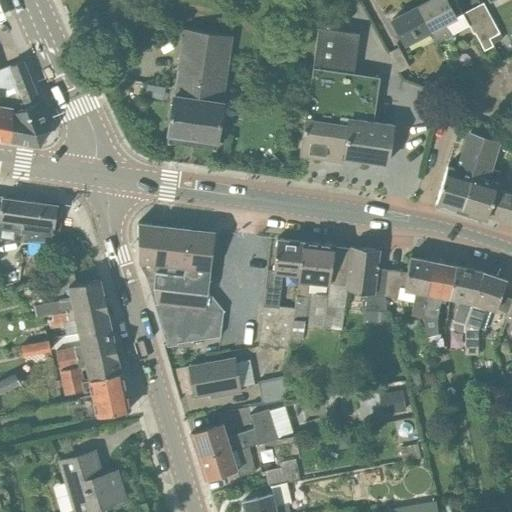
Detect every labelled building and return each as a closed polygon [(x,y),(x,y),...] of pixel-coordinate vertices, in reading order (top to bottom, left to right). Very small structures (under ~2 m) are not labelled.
[(489,39),(473,8),(463,14),(454,0),(428,0),(417,6),(431,31),(430,31),(436,43),(451,36),(468,26),(473,34),(475,34),(484,52),(492,47),(489,39)] [(473,8),(489,39),(500,34),(483,3),(473,8)] [(405,44),(430,31),(431,31),(417,6),(392,20),(405,44)] [(359,33),(318,27),(312,67),(353,73),(359,33)] [(216,141),(220,117),(228,59),(232,35),(184,28),(168,134),(216,141)] [(398,74),(409,68),(398,48),(387,54),(398,74)] [(0,106),(14,109),(39,99),(30,78),(23,60),(0,69),(0,106)] [(353,73),(312,67),(306,111),(373,120),(379,77),(353,73)] [(50,128),(39,99),(14,109),(0,106),(0,138),(39,146),(50,128)] [(373,120),(306,111),(299,154),(359,163),(360,159),(387,163),(392,125),(397,125),(397,124),(373,120)] [(461,210),(483,135),(487,124),(474,119),(458,170),(447,166),(443,180),(436,203),(461,210)] [(511,183),(498,179),(500,171),(489,168),(498,139),(483,135),(461,210),(486,218),(487,215),(511,223),(511,183)] [(58,235),(58,232),(61,206),(0,197),(0,248),(12,241),(51,247),(53,235),(58,235)] [(155,302),(206,308),(215,231),(138,222),(138,262),(140,263),(148,277),(155,302)] [(299,275),(303,241),(277,238),(273,271),(267,270),(263,305),(279,306),(283,272),(299,275)] [(336,245),(303,241),(299,275),(297,294),(307,294),(307,292),(309,279),(329,281),(330,281),(335,247),(336,245)] [(344,287),(349,248),(343,248),(335,247),(330,281),(329,281),(327,296),(307,292),(307,294),(297,294),(296,307),(291,339),(302,340),(305,322),(307,322),(307,327),(341,332),(344,287)] [(383,293),(387,269),(377,268),(379,250),(349,247),(349,248),(344,287),(367,289),(366,302),(363,323),(373,324),(388,322),(386,313),(384,297),(385,297),(383,293)] [(407,272),(387,269),(383,293),(385,297),(397,299),(414,302),(412,314),(421,315),(433,260),(410,256),(407,272)] [(457,265),(433,260),(421,315),(422,316),(436,320),(441,297),(450,299),(457,265)] [(465,323),(484,271),(457,265),(450,299),(459,301),(453,322),(453,332),(465,331),(465,323)] [(506,279),(484,271),(465,323),(465,355),(478,355),(478,328),(485,330),(492,308),(508,313),(511,301),(511,299),(500,295),(506,279)] [(37,318),(52,315),(106,303),(101,279),(68,286),(71,300),(49,305),(34,308),(37,318)] [(223,310),(206,308),(155,302),(168,345),(219,337),(223,310)] [(111,326),(106,303),(52,315),(53,320),(48,321),(50,327),(54,325),(63,323),(66,336),(79,333),(111,326)] [(263,305),(258,346),(289,349),(291,339),(296,307),(279,306),(263,305)] [(116,349),(111,326),(79,333),(82,346),(56,352),(57,357),(61,357),(62,361),(116,349)] [(32,343),(24,345),(21,345),(23,356),(51,350),(49,340),(32,343)] [(121,373),(116,349),(62,361),(63,366),(59,367),(66,395),(84,391),(82,381),(121,373)] [(242,392),(235,357),(188,366),(194,396),(218,392),(218,396),(242,392)] [(82,381),(84,391),(92,389),(93,396),(80,399),(84,419),(129,410),(121,373),(82,381)] [(262,404),(283,400),(285,377),(258,382),(262,404)] [(382,413),(405,411),(401,389),(379,393),(382,413)] [(227,437),(223,423),(191,434),(198,456),(234,445),(236,450),(249,446),(249,447),(278,439),(269,409),(250,414),(254,428),(227,437)] [(353,446),(354,434),(340,434),(340,446),(353,446)] [(255,472),(249,447),(249,446),(236,450),(234,445),(198,456),(205,480),(236,470),(239,478),(255,472)] [(96,465),(98,464),(94,451),(61,460),(75,511),(90,511),(111,506),(110,502),(125,498),(117,470),(99,476),(96,465)] [(286,482),(300,479),(296,460),(279,463),(280,469),(265,472),(268,486),(272,486),(283,483),(286,482)] [(283,483),(272,486),(273,494),(242,501),(245,511),(289,511),(287,502),(291,501),(286,482),(283,483)] [(437,511),(436,502),(382,511),(437,511)]
